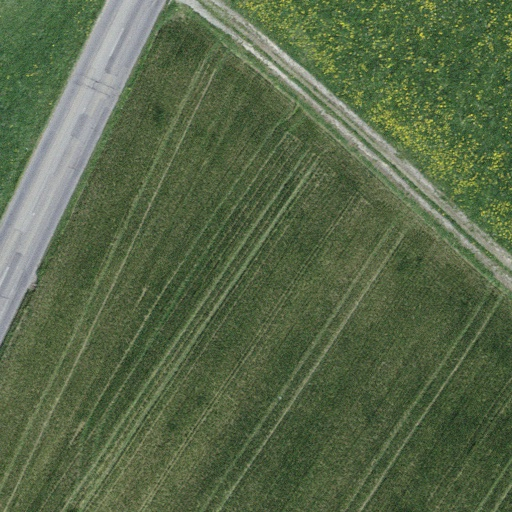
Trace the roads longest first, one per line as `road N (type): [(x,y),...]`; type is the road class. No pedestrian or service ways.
road 1 (track): [(196,0),(511,288)]
road 2 (tertiary): [(138,0),(0,289)]
